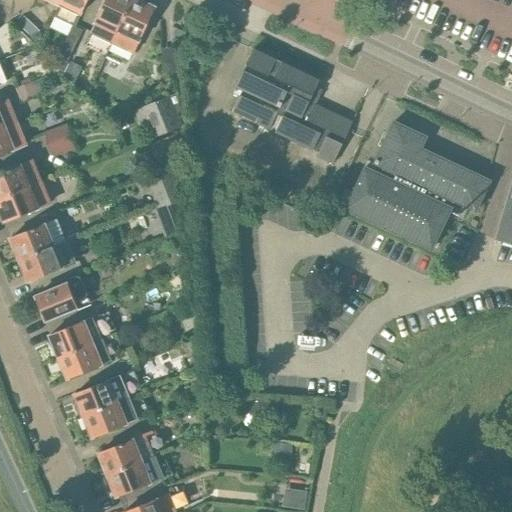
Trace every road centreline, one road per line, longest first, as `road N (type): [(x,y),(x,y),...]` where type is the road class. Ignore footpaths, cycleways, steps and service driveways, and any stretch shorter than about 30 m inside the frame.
road 1 (unclassified): [(511,115),(307,19)]
road 2 (residential): [(80,511),(0,312)]
